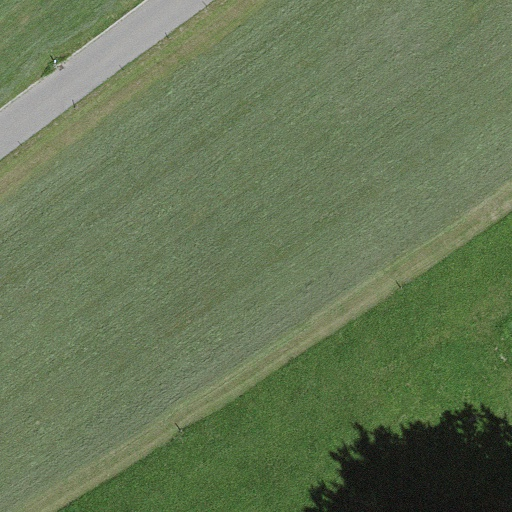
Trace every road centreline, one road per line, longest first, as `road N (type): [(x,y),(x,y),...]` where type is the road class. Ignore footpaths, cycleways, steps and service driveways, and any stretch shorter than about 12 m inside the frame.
road 1 (unclassified): [(180,0),(0,132)]
road 2 (track): [(351,511),(511,402)]
